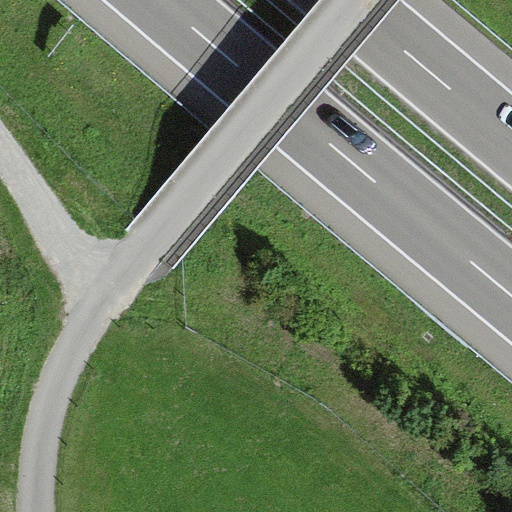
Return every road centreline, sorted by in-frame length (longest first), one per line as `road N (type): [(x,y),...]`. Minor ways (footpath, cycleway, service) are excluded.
road 1 (residential): [(32,511),(43,426),(62,366),(139,256),(352,0)]
road 2 (motorway): [(161,0),(511,298)]
road 3 (motorway): [(511,138),(348,0)]
road 4 (track): [(139,256),(88,259),(61,235),(0,143)]
